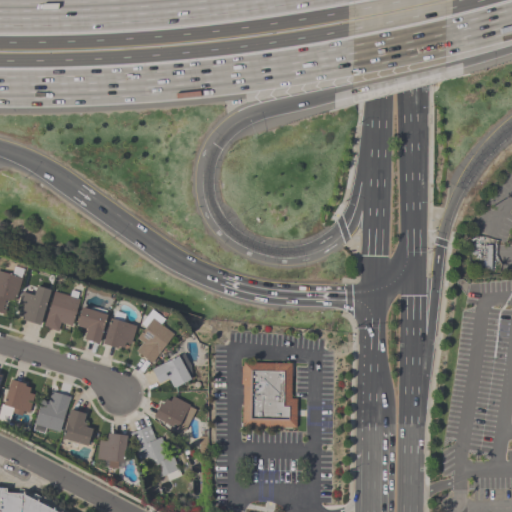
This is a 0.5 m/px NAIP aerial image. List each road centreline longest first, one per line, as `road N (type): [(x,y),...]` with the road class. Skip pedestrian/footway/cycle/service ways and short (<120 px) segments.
road 1 (motorway): [(380,111),(344,230),(300,256),(237,244),(209,217),(200,167),(211,141)]
road 2 (motorway): [(354,11),(206,31),(0,40)]
road 3 (motorway): [(0,61),(141,57),(353,29)]
road 4 (motorway): [(0,86),(194,81),(352,55)]
road 5 (motorway): [(223,0),(0,11)]
road 6 (motorway): [(411,376),(429,335),(440,238),(464,177)]
road 7 (motorway): [(184,263),(283,295),(374,298)]
road 8 (trunk): [(380,111),(374,298)]
road 9 (trunk): [(413,252),(413,88)]
road 10 (motorway): [(211,141),(258,110),(352,90)]
road 11 (motorway): [(66,181),(184,263)]
road 12 (primary): [(407,511),(411,376)]
road 13 (residential): [(0,449),(117,511)]
road 14 (residential): [(0,344),(123,393)]
road 15 (primary): [(374,298),(373,427)]
